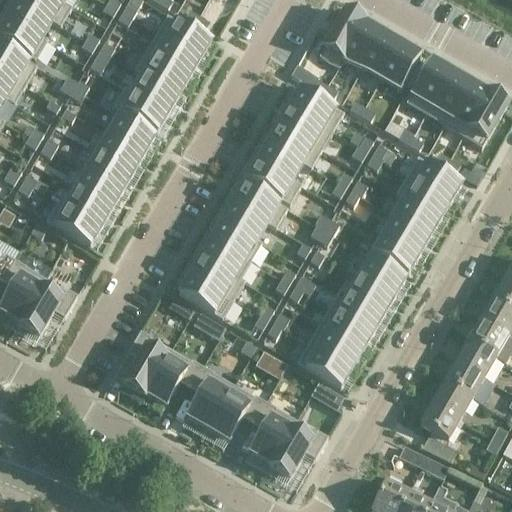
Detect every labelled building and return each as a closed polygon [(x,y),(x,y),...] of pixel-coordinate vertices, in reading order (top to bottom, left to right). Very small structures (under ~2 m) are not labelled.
[(48,0),(18,0),(15,5),(60,31),(70,13),(48,0)] [(48,0),(70,13),(71,12),(63,7),(66,0),(48,0)] [(164,0),(160,0),(157,7),(167,13),(172,4),(164,0)] [(109,2),(105,9),(115,15),(119,8),(109,2)] [(15,5),(5,23),(45,47),(45,46),(41,43),(51,27),(59,32),(60,31),(15,5)] [(105,9),(101,16),(111,22),(115,15),(105,9)] [(126,10),(121,18),(131,24),(136,15),(126,10)] [(188,14),(183,22),(194,28),(199,20),(188,14)] [(344,16),(318,59),(337,71),(363,27),(344,16)] [(121,18),(117,25),(127,31),(131,24),(121,18)] [(166,19),(155,38),(199,64),(210,45),(174,24),(166,19)] [(199,20),(194,28),(204,35),(209,26),(199,20)] [(5,23),(0,31),(0,45),(34,66),(45,47),(5,23)] [(363,27),(337,71),(338,71),(343,63),(361,74),(382,38),(364,28),(364,27),(363,27)] [(155,38),(144,56),(188,82),(199,64),(155,38)] [(382,38),(361,74),(380,84),(400,49),(382,38)] [(88,39),(84,45),(94,51),(98,44),(88,39)] [(84,45),(80,52),(90,58),(94,51),(84,45)] [(103,48),(99,54),(109,60),(114,53),(103,48)] [(400,49),(380,84),(399,96),(419,61),(400,49)] [(0,51),(0,76),(24,91),(35,72),(0,51)] [(99,54),(94,63),(104,69),(109,60),(99,54)] [(144,56),(134,75),(178,100),(188,82),(144,56)] [(430,65),(405,108),(424,119),(449,76),(430,65)] [(123,92),(123,93),(167,119),(178,100),(134,75),(133,75),(137,78),(128,94),(123,92)] [(0,76),(0,101),(14,109),(24,91),(0,76)] [(449,76),(424,119),(443,130),(468,87),(449,76)] [(66,81),(62,88),(72,94),(76,87),(66,81)] [(316,84),(311,92),(321,98),(326,90),(316,84)] [(76,87),(72,94),(83,100),(88,91),(78,85),(76,87)] [(468,87),(443,130),(461,141),(487,97),(486,97),(468,87)] [(62,88),(58,95),(68,101),(72,94),(62,88)] [(326,90),(321,98),(332,104),(337,96),(326,90)] [(299,92),(288,111),(332,137),(343,118),(334,113),(299,92)] [(123,93),(112,112),(156,137),(167,119),(123,93)] [(72,94),(68,101),(79,107),(83,100),(72,94)] [(487,97),(461,141),(480,152),(506,109),(487,97)] [(0,101),(0,125),(3,127),(4,126),(0,124),(0,115),(6,106),(13,110),(14,109),(0,101)] [(48,105),(44,112),(54,118),(59,112),(48,105)] [(354,105),(349,114),(359,120),(364,111),(354,105)] [(288,111),(277,129),(321,155),(332,137),(288,111)] [(364,111),(359,120),(369,126),(374,117),(364,111)] [(64,114),(60,121),(70,127),(74,120),(64,114)] [(113,118),(102,137),(142,161),(154,141),(113,118)] [(277,129),(266,147),(310,173),(321,155),(277,129)] [(403,132),(397,142),(407,148),(412,140),(413,138),(403,132)] [(32,133),(27,142),(37,147),(42,139),(32,133)] [(102,137),(92,155),(132,179),(142,161),(102,137)] [(412,140),(407,148),(417,155),(422,146),(412,140)] [(27,142),(23,148),(33,154),(37,147),(27,142)] [(364,142),(357,152),(366,157),(372,147),(364,142)] [(47,144),(43,151),(53,157),(57,150),(47,144)] [(266,147),(256,165),(300,191),(300,190),(292,185),(301,169),(310,174),(310,173),(266,147)] [(377,150),(371,160),(379,165),(386,155),(377,150)] [(43,151),(39,157),(49,163),(53,157),(43,151)] [(356,151),(350,161),(360,167),(366,157),(357,152),(356,151)] [(92,155),(81,173),(121,197),(132,179),(92,155)] [(438,155),(433,164),(444,170),(449,161),(438,155)] [(371,160),(365,170),(375,176),(381,166),(379,165),(371,160)] [(417,161),(406,180),(449,206),(461,187),(425,166),(417,161)] [(449,161),(444,170),(454,176),(459,167),(449,161)] [(256,165),(245,184),(288,210),(300,191),(256,165)] [(10,171),(6,178),(16,184),(20,177),(10,171)] [(71,191),(110,215),(121,197),(81,173),(80,174),(85,177),(75,193),(71,191)] [(6,178),(2,184),(12,190),(16,184),(6,178)] [(342,178),(336,188),(345,193),(351,183),(342,178)] [(26,180),(21,187),(32,193),(36,186),(26,180)] [(406,180),(395,198),(439,224),(449,206),(406,180)] [(356,186),(350,196),(360,202),(366,192),(356,186)] [(21,187),(16,195),(26,201),(32,193),(21,187)] [(242,188),(231,207),(275,233),(286,215),(286,214),(242,188)] [(336,188),(330,199),(339,203),(345,193),(336,188)] [(56,206),(56,207),(100,233),(110,215),(71,191),(60,209),(56,206)] [(350,196),(344,206),(366,220),(372,210),(360,202),(350,196)] [(399,202),(388,219),(428,242),(439,224),(395,198),(394,199),(399,202)] [(56,207),(45,226),(89,252),(100,233),(56,207)] [(231,207),(220,225),(260,249),(261,248),(257,245),(266,229),(275,234),(275,233),(231,207)] [(392,222),(382,239),(418,260),(428,242),(388,219),(388,220),(392,222)] [(319,220),(313,230),(315,231),(323,236),(329,225),(319,220)] [(220,225),(210,243),(250,267),(260,249),(220,225)] [(329,225),(323,236),(332,241),(338,230),(329,225)] [(315,231),(309,241),(317,246),(323,236),(315,231)] [(323,236),(317,246),(326,251),(332,241),(323,236)] [(382,239),(371,258),(407,279),(418,260),(382,239)] [(210,243),(199,261),(243,287),(244,286),(239,284),(250,267),(210,243)] [(301,248),(295,259),(303,264),(309,254),(301,248)] [(315,256),(309,267),(317,272),(323,261),(315,256)] [(0,259),(0,286),(1,287),(14,265),(3,259),(2,260),(0,259)] [(199,261),(188,279),(233,305),(243,287),(199,261)] [(368,262),(357,281),(393,302),(404,283),(368,262)] [(11,293),(0,312),(0,316),(18,327),(16,329),(17,330),(44,284),(24,272),(14,265),(1,287),(11,293)] [(511,268),(503,284),(511,288),(511,268)] [(286,274),(280,284),(288,289),(294,279),(286,274)] [(188,279),(177,298),(213,320),(221,324),(233,305),(188,279)] [(339,294),(338,294),(382,320),(393,302),(357,281),(347,298),(339,294)] [(299,282),(293,293),(302,297),(308,287),(299,282)] [(44,284),(17,330),(38,342),(53,316),(63,322),(76,301),(65,294),(65,296),(44,284)] [(280,284),(273,295),(282,300),(288,289),(280,284)] [(511,288),(503,284),(491,305),(511,316),(511,288)] [(293,293),(287,303),(296,308),(302,297),(293,293)] [(338,294),(328,313),(372,339),(382,320),(338,294)] [(479,326),(511,344),(511,316),(491,305),(479,326)] [(264,310),(258,321),(267,326),(273,315),(264,310)] [(328,313),(317,331),(361,357),(372,339),(328,313)] [(278,319),(272,329),(280,333),(286,323),(278,319)] [(258,321),(252,331),(261,336),(267,326),(258,321)] [(504,369),(505,368),(511,355),(511,344),(479,326),(466,347),(494,363),(504,369)] [(272,329),(266,339),(274,344),(280,333),(272,329)] [(317,331),(306,349),(351,375),(361,357),(317,331)] [(137,364),(122,389),(143,401),(170,355),(139,336),(126,358),(137,364)] [(455,367),(482,383),(494,363),(466,347),(455,367)] [(306,349),(295,368),(303,373),(339,394),(351,375),(306,349)] [(170,355),(143,401),(144,401),(145,399),(164,411),(178,387),(189,393),(201,372),(191,365),(190,367),(170,355)] [(286,370),(272,362),(264,376),(278,384),(286,370)] [(470,404),(482,383),(455,367),(443,388),(470,404)] [(199,399),(186,422),(207,434),(232,390),(213,379),(213,378),(201,372),(189,393),(199,399)] [(339,409),(342,403),(317,388),(309,401),(340,419),(341,418),(339,409)] [(431,409),(458,425),(470,404),(443,388),(431,409)] [(232,390),(207,434),(227,446),(241,422),(252,428),(264,407),(254,401),(253,402),(232,390)] [(262,434),(249,457),(268,469),(267,471),(268,472),(295,426),(276,414),(264,407),(252,428),(262,434)] [(431,409),(419,430),(446,446),(458,425),(431,409)] [(295,426),(268,472),(289,484),(304,458),(314,464),(327,442),(315,436),(314,437),(295,426)] [(500,448),(506,438),(496,432),(490,443),(500,448)] [(421,453),(449,467),(455,456),(428,440),(421,453)] [(494,460),(500,448),(490,443),(484,454),(494,460)] [(511,464),(511,461),(511,449),(507,447),(501,458),(511,464)] [(424,475),(429,465),(403,452),(398,462),(424,475)] [(442,484),(447,473),(429,465),(424,475),(442,484)] [(385,487),(373,511),(400,511),(408,498),(385,487)] [(468,511),(476,511),(486,492),(480,489),(468,511)] [(430,509),(428,511),(456,511),(458,510),(442,502),(446,494),(439,491),(430,509)] [(408,498),(400,511),(428,511),(430,509),(408,498)]
